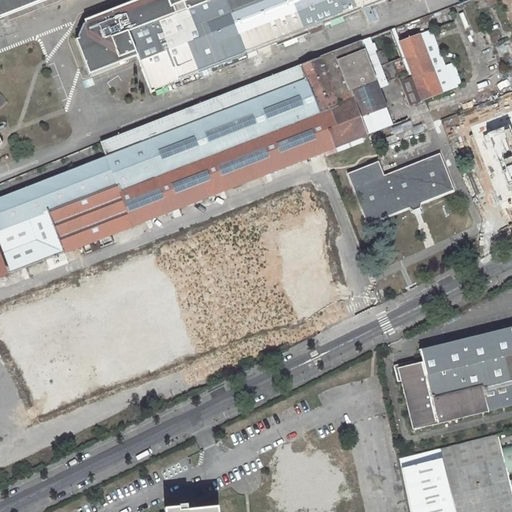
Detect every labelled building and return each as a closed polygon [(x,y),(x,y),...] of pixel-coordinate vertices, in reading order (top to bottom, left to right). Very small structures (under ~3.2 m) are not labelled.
[(0,0),(0,17),(44,0),(135,0),(84,20),(85,23),(88,29),(84,36),(79,38),(76,39),(90,75),(137,56),(151,92),(155,91),(154,89),(170,83),(180,79),(182,86),(200,79),(198,72),(210,68),(212,72),(258,54),(258,56),(264,54),(261,48),(276,42),(277,45),(309,33),(310,34),(322,29),(320,25),(324,23),(325,26),(330,23),(331,26),(344,21),(342,16),(383,0),(0,0)] [(421,34),(432,30),(428,19),(417,23),(421,34)] [(85,23),(83,24),(78,36),(79,38),(84,36),(88,29),(85,23)] [(0,277),(6,275),(5,274),(9,273),(9,274),(51,258),(54,265),(67,260),(64,253),(82,246),(86,256),(114,245),(112,239),(126,233),(128,240),(141,236),(136,225),(143,222),(145,227),(225,195),(226,198),(243,191),(242,189),(307,164),(305,159),(324,152),(327,150),(329,155),(362,142),(361,137),(393,125),(379,89),(372,70),(380,67),(386,83),(409,74),(410,78),(400,82),(409,105),(454,88),(449,76),(458,73),(454,63),(446,66),(432,30),(421,34),(406,40),(400,42),(399,40),(395,28),(390,30),(401,58),(388,63),(383,51),(378,53),(374,43),(372,44),(369,38),(101,142),(106,156),(0,196),(0,277)] [(386,83),(380,67),(372,70),(379,89),(387,86),(386,83)] [(182,86),(180,79),(170,83),(172,89),(182,86)] [(511,207),(511,110),(471,127),(504,210),(511,207)] [(412,130),(415,136),(429,130),(425,120),(410,125),(412,130)] [(412,137),(415,136),(412,130),(391,139),(393,145),(412,137)] [(429,130),(415,136),(419,145),(432,140),(429,130)] [(348,174),(367,224),(409,208),(410,209),(413,210),(413,211),(420,209),(419,208),(420,206),(421,203),(454,190),(440,154),(384,175),(379,161),(348,174)] [(511,326),(420,350),(423,362),(408,366),(407,362),(394,365),(398,382),(401,381),(413,430),(511,405),(511,326)] [(498,434),(399,458),(409,511),(511,511),(511,480),(510,481),(501,447),(498,434)] [(511,444),(501,447),(510,481),(511,480),(511,444)]
